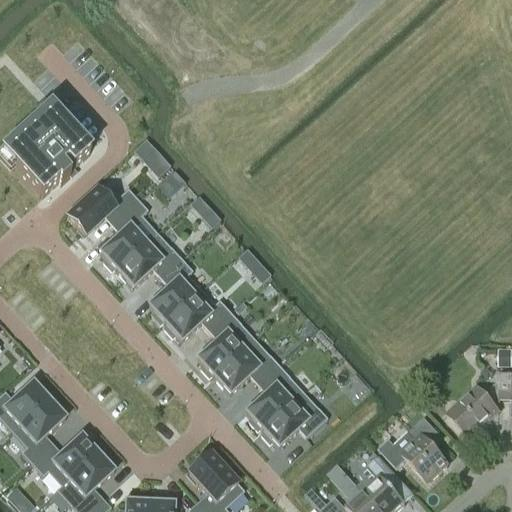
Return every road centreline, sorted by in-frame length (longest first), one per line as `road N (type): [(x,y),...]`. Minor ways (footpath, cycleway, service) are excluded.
road 1 (residential): [(210,423),(163,466),(138,464),(0,311)]
road 2 (residential): [(32,228),(210,423)]
road 3 (residential): [(32,228),(111,162),(117,148),(115,133),(47,54)]
